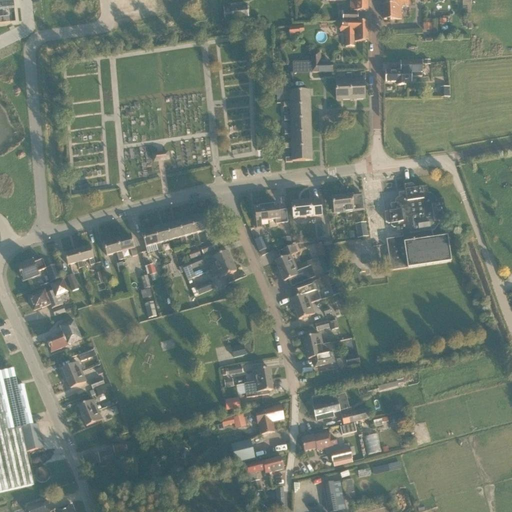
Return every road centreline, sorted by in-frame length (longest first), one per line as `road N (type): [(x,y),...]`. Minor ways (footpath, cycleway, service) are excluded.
road 1 (residential): [(286,511),(293,392),(225,189)]
road 2 (unclassified): [(90,511),(0,290)]
road 3 (unclassified): [(12,245),(225,189)]
road 4 (unclassified): [(511,327),(444,160)]
road 5 (residential): [(377,165),(376,0)]
road 6 (unclassified): [(225,189),(377,165)]
